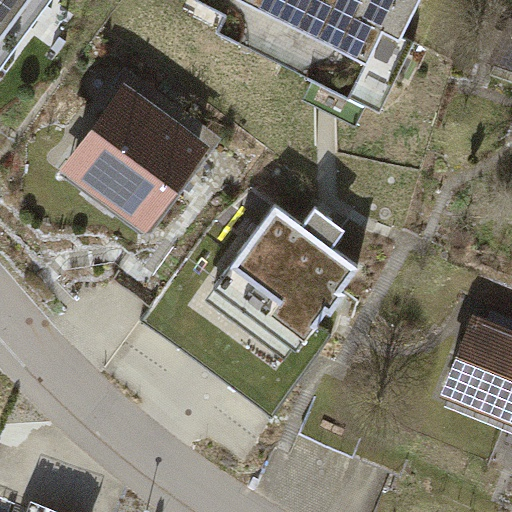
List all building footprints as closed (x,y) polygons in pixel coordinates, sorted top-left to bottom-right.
[(0,0),(0,50),(35,0),(0,0)] [(418,0),(416,0),(250,0),(242,18),(289,40),(279,60),(383,110),(416,44),(400,37),(418,0)] [(493,75),(511,81),(511,18),(489,64),(498,67),(493,75)] [(216,148),(133,84),(70,165),(153,229),(216,148)] [(305,233),(277,213),(219,291),(297,349),(355,272),(332,255),(347,235),(319,214),(305,233)] [(511,329),(478,316),(444,400),(511,426),(511,329)] [(328,377),(302,433),(403,479),(429,423),(328,377)]
